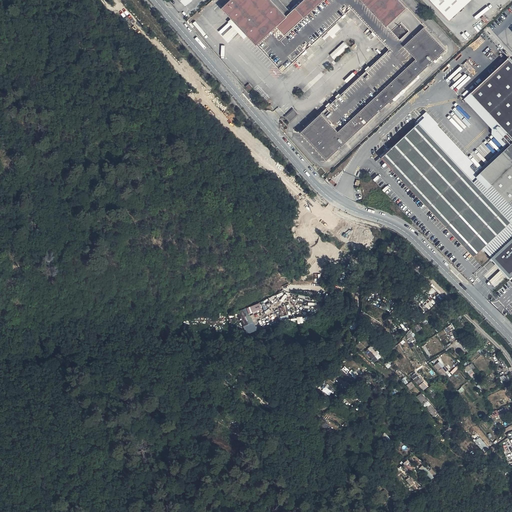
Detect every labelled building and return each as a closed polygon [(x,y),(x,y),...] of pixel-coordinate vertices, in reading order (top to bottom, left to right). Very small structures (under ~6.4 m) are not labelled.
[(272,0),(228,0),(222,5),(257,44),(278,25),(286,35),(323,0),(363,0),(393,30),(401,23),(409,31),(401,40),(407,45),(417,58),(415,59),(339,132),(321,113),(302,132),(328,159),(447,48),(401,0),(304,0),(288,16),(272,0)] [(430,0),(450,20),(471,0),(430,0)] [(337,22),(328,32),(333,36),(342,27),(337,22)] [(345,41),(331,54),(335,59),(349,46),(345,41)] [(511,60),(508,57),(471,92),(490,114),(511,137),(511,142),(481,170),(473,162),(470,165),(462,157),(465,154),(438,125),(437,124),(438,122),(429,113),(381,156),(473,255),(483,247),(491,257),(510,278),(511,276),(511,60)] [(299,114),(294,109),(287,115),(292,121),(299,114)] [(378,272),(381,267),(375,263),(372,268),(378,272)] [(238,311),(247,334),(257,330),(251,313),(263,308),(260,302),(238,311)] [(278,307),(281,318),(289,316),(286,305),(278,307)] [(355,320),(359,330),(365,325),(360,316),(359,316),(355,320)] [(420,328),(417,321),(412,324),(415,331),(420,328)] [(365,355),(369,360),(374,355),(369,351),(365,355)] [(438,365),(445,374),(446,373),(445,372),(446,371),(441,363),(438,365)] [(436,367),(442,375),(445,374),(438,365),(436,367)] [(475,376),(467,366),(463,369),(471,379),(475,376)] [(414,371),(409,376),(415,382),(420,377),(414,371)] [(422,390),(427,385),(420,377),(415,382),(422,390)] [(323,389),(333,398),(339,391),(328,382),(323,389)] [(398,390),(394,384),(388,388),(392,394),(398,390)] [(433,407),(427,401),(423,404),(429,411),(433,407)] [(498,419),(496,415),(488,421),(491,424),(498,419)] [(473,438),(469,442),(478,451),(482,448),(473,438)] [(402,463),(409,470),(412,468),(405,460),(402,463)] [(402,463),(399,466),(406,473),(409,470),(402,463)] [(432,477),(427,472),(423,476),(427,481),(432,477)] [(413,486),(416,483),(409,476),(406,479),(413,486)]
